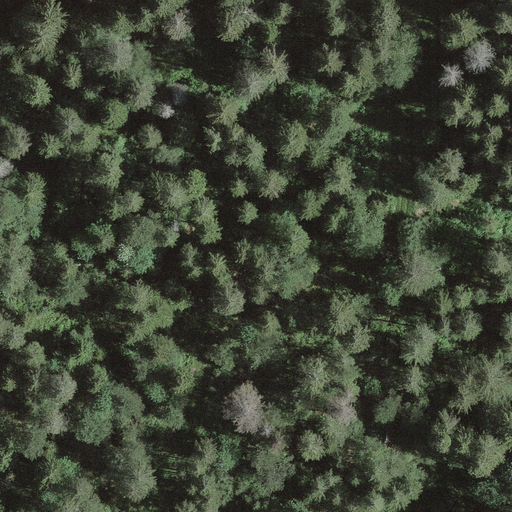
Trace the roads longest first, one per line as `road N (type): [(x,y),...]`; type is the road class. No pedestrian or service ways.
road 1 (track): [(112,511),(164,388),(184,362),(314,255),(341,218),(378,54),(372,0)]
road 2 (track): [(511,404),(426,511)]
